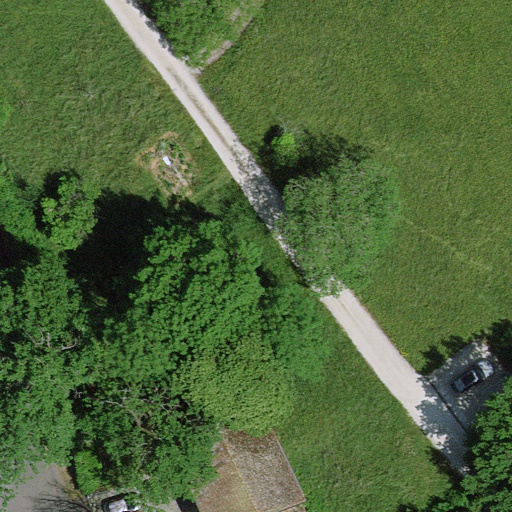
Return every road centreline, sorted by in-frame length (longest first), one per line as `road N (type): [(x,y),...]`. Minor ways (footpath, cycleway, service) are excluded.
road 1 (track): [(175,70),(503,511)]
road 2 (residential): [(0,358),(30,511)]
